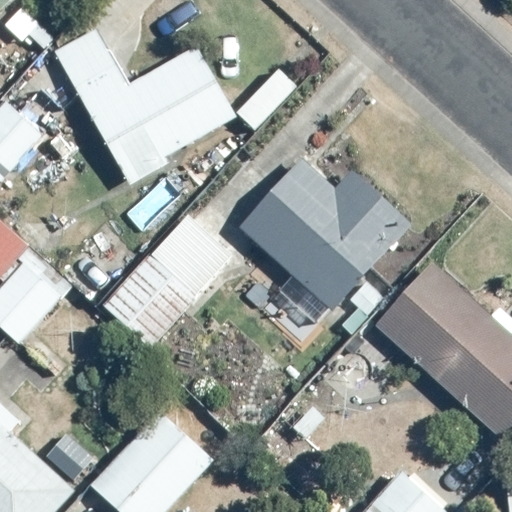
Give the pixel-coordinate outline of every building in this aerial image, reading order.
[(0,0),(0,10),(10,0),(0,0)] [(197,49),(128,88),(96,30),(55,53),(131,186),(168,164),(164,157),(236,116),(197,49)] [(0,185),(1,186),(45,136),(6,102),(0,108),(0,185)] [(302,156),(238,226),(331,311),(411,224),(351,170),(336,187),(302,156)] [(234,258),(189,216),(105,306),(151,348),(234,258)] [(0,334),(16,349),(71,289),(31,252),(0,224),(0,334)] [(511,331),(433,261),(375,326),(510,446),(511,444),(511,331)] [(168,511),(214,463),(159,412),(90,486),(117,511),(168,511)] [(0,511),(55,511),(73,493),(0,426),(0,511)] [(449,511),(398,467),(358,511),(449,511)]
